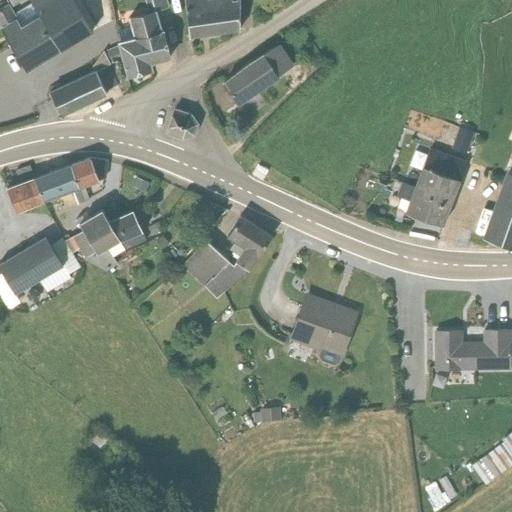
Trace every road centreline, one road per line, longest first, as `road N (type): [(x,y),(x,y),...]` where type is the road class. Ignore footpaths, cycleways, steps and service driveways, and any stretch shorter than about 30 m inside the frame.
road 1 (secondary): [(89,137),(138,149),(392,253),(437,264),(511,266)]
road 2 (unclassified): [(89,137),(314,0)]
